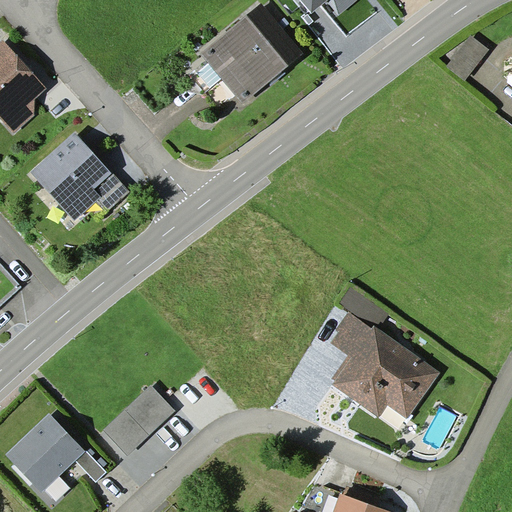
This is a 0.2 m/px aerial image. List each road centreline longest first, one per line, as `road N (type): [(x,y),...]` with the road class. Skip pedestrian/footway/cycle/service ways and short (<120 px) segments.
road 1 (residential): [(124,511),(215,419),(238,410),(293,417),(462,485)]
road 2 (tertiary): [(199,206),(471,0)]
road 3 (residential): [(13,0),(199,206)]
road 4 (tertiary): [(0,370),(199,206)]
